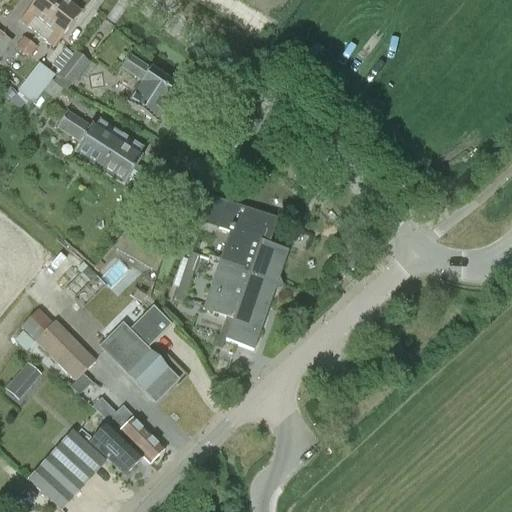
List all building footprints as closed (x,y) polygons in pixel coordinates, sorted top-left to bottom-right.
[(36,35),(62,2),(59,0),(36,0),(19,23),(26,29),(27,28),(36,35)] [(256,0),(275,12),(283,0),(256,0)] [(78,15),(62,2),(36,35),(45,42),(44,43),(52,49),(78,15)] [(349,6),(311,54),(338,76),(363,43),(374,52),(392,29),(381,20),(375,28),(349,6)] [(0,34),(0,59),(12,44),(0,34)] [(29,45),(22,39),(15,49),(21,54),(29,45)] [(35,50),(29,45),(21,54),(28,59),(35,50)] [(68,85),(86,63),(74,54),(57,76),(68,85)] [(3,76),(17,89),(36,68),(21,55),(3,76)] [(173,108),(183,92),(149,70),(148,71),(128,58),(120,70),(140,82),(138,84),(140,85),(126,107),(154,125),(167,104),(173,108)] [(41,94),(49,83),(53,77),(39,66),(18,92),(33,104),(41,93),(41,94)] [(446,72),(411,112),(436,133),(472,93),(446,72)] [(97,173),(119,139),(97,125),(92,133),(89,131),(88,132),(64,117),(54,133),(77,147),(71,157),(97,173)] [(119,139),(97,173),(122,189),(127,181),(135,186),(142,176),(134,171),(139,163),(135,161),(140,153),(119,139)] [(161,204),(164,195),(155,193),(153,202),(161,204)] [(150,205),(138,198),(131,209),(143,216),(150,205)] [(208,199),(200,224),(228,234),(218,263),(249,273),(248,277),(275,287),(287,253),(267,247),(276,222),(208,199)] [(116,253),(151,272),(162,253),(127,233),(116,253)] [(198,258),(189,255),(173,302),(181,305),(198,258)] [(249,273),(218,263),(201,313),(231,323),(224,343),(253,353),(275,287),(248,277),(249,273)] [(65,290),(83,307),(95,294),(86,286),(95,277),(85,268),(65,290)] [(151,402),(173,380),(144,352),(169,326),(151,308),(126,333),(122,330),(100,351),(151,402)] [(93,364),(53,325),(39,311),(20,330),(74,384),(93,364)] [(26,365),(11,382),(21,391),(36,374),(26,365)] [(149,466),(163,451),(121,409),(114,416),(100,401),(93,408),(119,433),(117,435),(149,466)] [(89,446),(86,449),(86,450),(102,464),(105,460),(124,478),(140,460),(105,427),(89,445),(89,446)] [(86,449),(70,435),(48,459),(81,488),(103,465),(102,464),(86,450),(86,449)] [(59,511),(81,488),(48,459),(27,483),(58,511),(59,511)]
